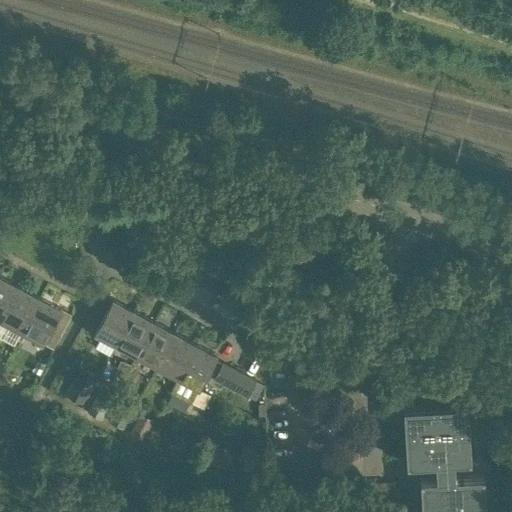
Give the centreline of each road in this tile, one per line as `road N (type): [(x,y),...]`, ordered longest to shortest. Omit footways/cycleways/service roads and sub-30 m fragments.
road 1 (unclassified): [(399,265),(365,373),(318,376),(107,265),(93,224),(121,194),(156,193),(358,253)]
road 2 (secondary): [(413,218),(0,97)]
road 3 (unknown): [(365,0),(511,45)]
